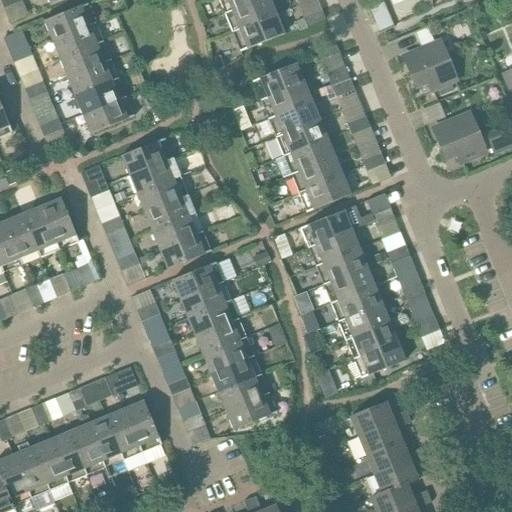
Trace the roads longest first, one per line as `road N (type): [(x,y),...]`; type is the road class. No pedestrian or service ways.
road 1 (residential): [(486,442),(465,387),(476,345),(416,201)]
road 2 (residential): [(416,201),(419,174),(345,0)]
road 3 (residential): [(136,343),(69,172)]
road 4 (residential): [(233,454),(205,463),(183,454),(136,343)]
road 5 (residential): [(0,402),(136,343)]
